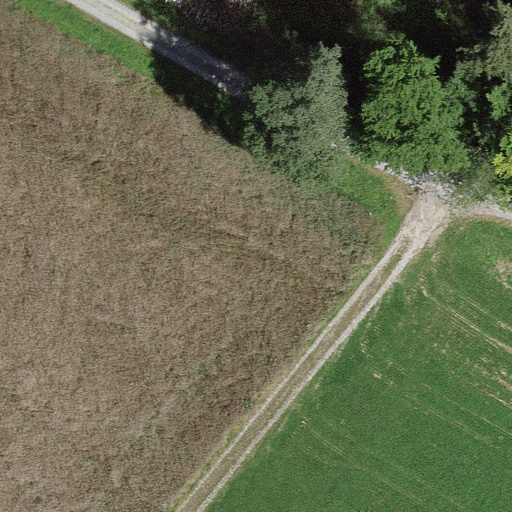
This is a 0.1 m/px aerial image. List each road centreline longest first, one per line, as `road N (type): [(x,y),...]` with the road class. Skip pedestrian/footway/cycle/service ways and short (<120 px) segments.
road 1 (track): [(450,178),(185,511)]
road 2 (track): [(511,203),(450,178),(138,0)]
